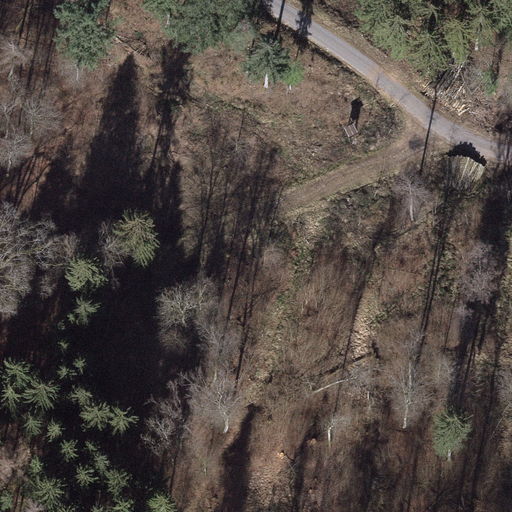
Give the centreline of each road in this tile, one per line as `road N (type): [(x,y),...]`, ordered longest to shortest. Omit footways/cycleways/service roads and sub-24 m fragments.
road 1 (track): [(436,126),(154,257),(106,327),(114,407),(143,454)]
road 2 (track): [(267,0),(436,126),(511,148)]
